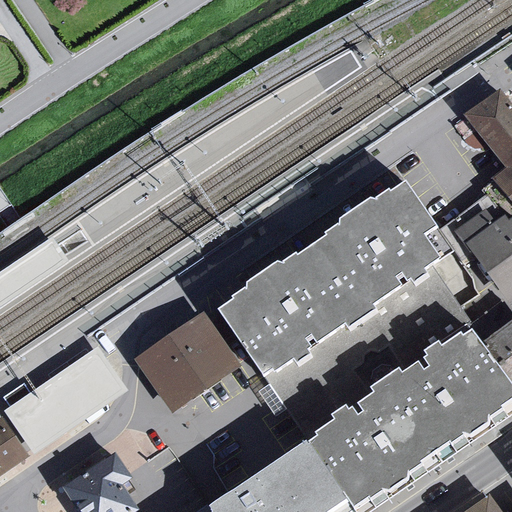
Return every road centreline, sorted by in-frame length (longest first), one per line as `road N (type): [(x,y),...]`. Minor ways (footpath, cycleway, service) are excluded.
road 1 (residential): [(511,76),(130,347),(124,362),(138,406),(13,495),(23,511)]
road 2 (unclassified): [(0,125),(188,0)]
road 3 (primary): [(511,435),(399,511)]
